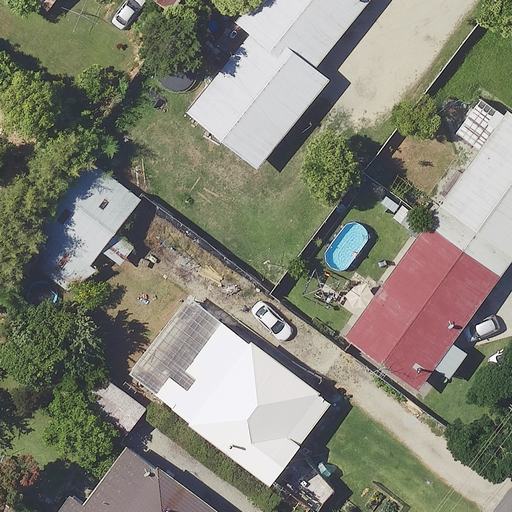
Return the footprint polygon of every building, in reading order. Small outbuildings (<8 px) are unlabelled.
[(248,0),(235,16),(251,30),(307,75),(316,64),(368,0),(248,0)] [(307,75),(251,30),(187,109),(259,167),(333,77),(316,64),(307,75)] [(511,109),(509,107),(439,204),(511,255),(511,109)] [(28,258),(70,290),(139,199),(86,159),(36,225),(47,233),(28,258)] [(511,255),(439,204),(427,221),(502,274),(511,259),(511,255)] [(427,221),(346,332),(420,385),(502,274),(427,221)] [(250,336),(187,420),(270,483),(333,399),(250,336)] [(84,396),(132,430),(149,406),(101,372),(84,396)] [(223,511),(154,461),(116,511),(223,511)] [(336,485),(300,461),(283,486),(319,510),(336,485)]
